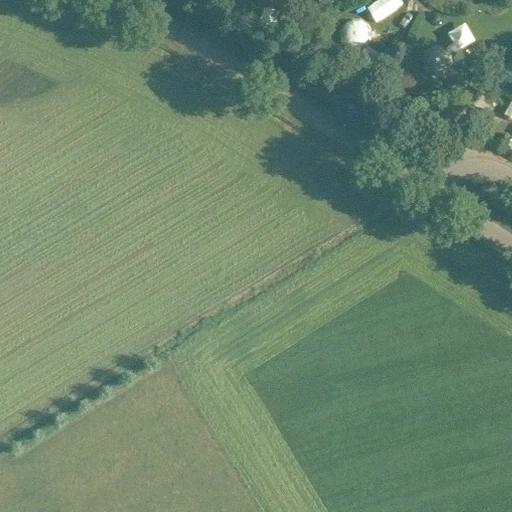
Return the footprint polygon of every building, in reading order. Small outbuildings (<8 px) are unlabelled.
[(281,5),(282,3),(285,0),(284,0),(257,0),(260,3),(262,5),(264,6),(267,8),(271,8),(274,8),(278,7),(281,5)] [(371,34),(370,34),(369,30),(367,27),(364,24),(360,22),(356,21),(351,21),(347,23),(344,25),(342,27),(341,29),(340,31),(339,35),(339,39),(340,43),(342,46),(345,49),(348,51),(352,52),(357,52),(359,52),(362,51),(366,48),(368,45),(369,43),(370,39),(371,39),(371,34)] [(448,51),(447,51),(444,49),(440,47),(436,47),(432,47),(429,49),(426,51),(424,53),(421,58),(421,61),(421,63),(421,66),(422,68),(423,71),(425,73),(427,74),(429,76),(431,77),(434,77),(437,78),(439,77),(442,77),(446,74),(448,72),(450,70),(451,65),(452,62),(451,58),(450,55),(451,55),(448,51)] [(511,55),(497,60),(503,77),(511,74),(511,55)] [(415,86),(403,69),(385,81),(397,98),(415,86)] [(447,119),(435,123),(441,138),(453,134),(447,119)]
